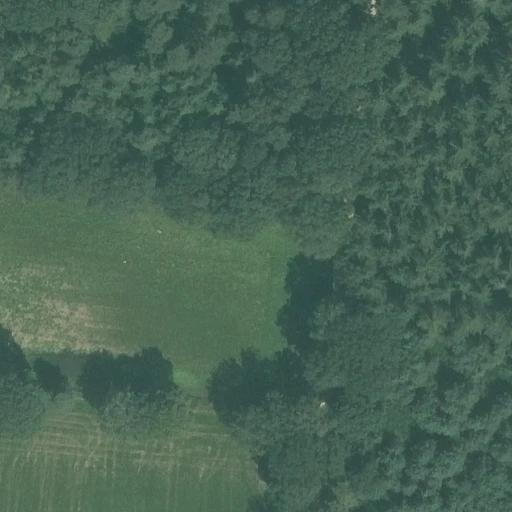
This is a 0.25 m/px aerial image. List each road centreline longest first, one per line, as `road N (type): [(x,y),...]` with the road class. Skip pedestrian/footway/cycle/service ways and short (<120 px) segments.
road 1 (track): [(309,511),(361,0)]
road 2 (track): [(352,84),(511,100)]
